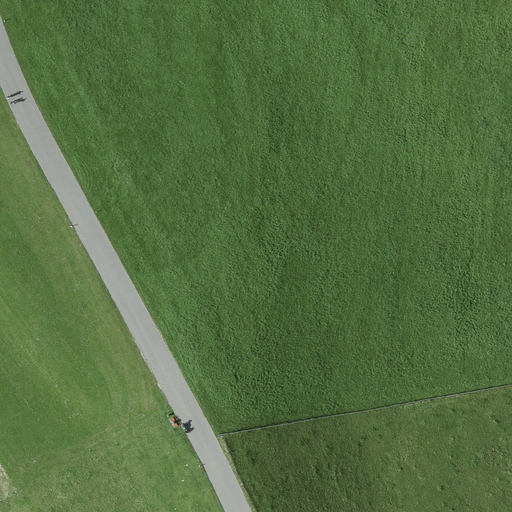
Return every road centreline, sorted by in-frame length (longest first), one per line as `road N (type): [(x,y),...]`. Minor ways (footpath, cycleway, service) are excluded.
road 1 (tertiary): [(0,51),(238,511)]
road 2 (track): [(346,0),(396,89),(391,157)]
